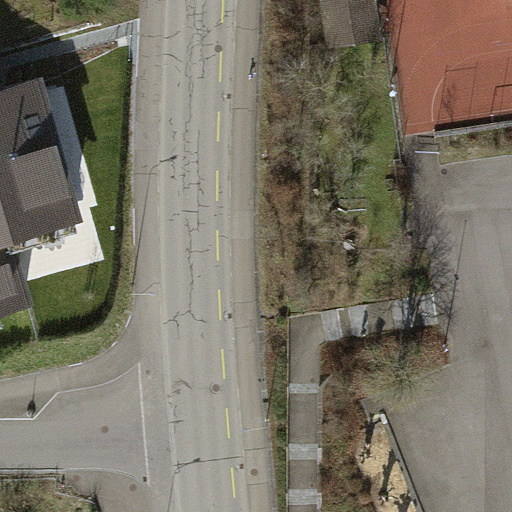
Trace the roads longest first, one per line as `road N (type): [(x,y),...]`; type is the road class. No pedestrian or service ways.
road 1 (tertiary): [(208,436),(191,0)]
road 2 (residential): [(0,444),(208,436)]
